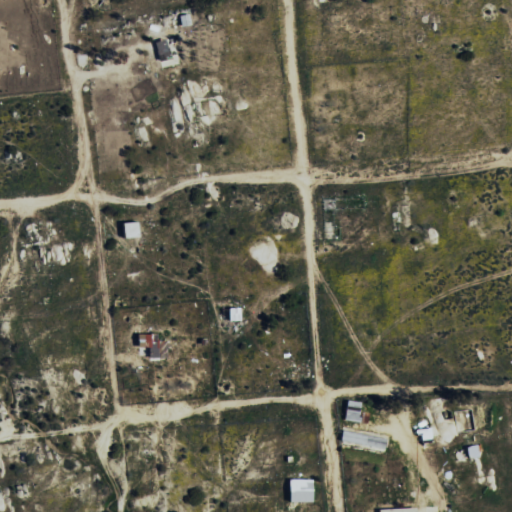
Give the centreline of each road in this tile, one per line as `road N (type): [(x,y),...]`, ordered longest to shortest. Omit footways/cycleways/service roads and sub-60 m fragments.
road 1 (residential): [(329,511),(285,0)]
road 2 (residential): [(61,0),(115,422)]
road 3 (residential): [(115,422),(317,393),(511,386)]
road 4 (residential): [(0,204),(92,197),(136,203),(196,179),(302,177)]
road 5 (residential): [(302,177),(511,161)]
